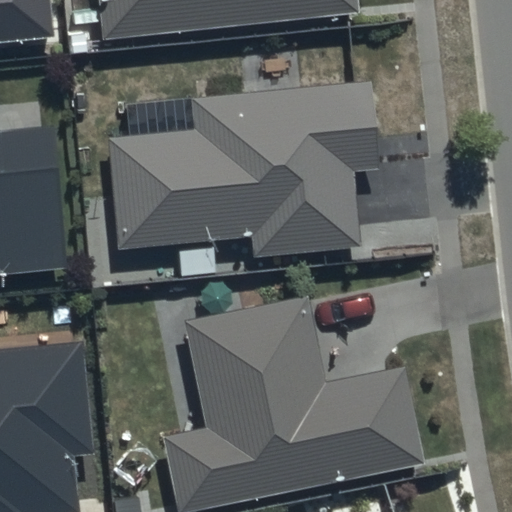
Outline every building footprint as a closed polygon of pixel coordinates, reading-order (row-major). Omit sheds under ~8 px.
[(0,0),(0,26),(46,22),(44,0),(0,0)] [(92,0),(96,29),(352,2),(351,0),(92,0)] [(362,72),(189,88),(191,119),(104,127),(114,235),(245,223),(247,242),(354,232),(347,159),(370,157),(362,72)] [(0,257),(54,252),(41,113),(0,116),(0,257)] [(303,286),(181,311),(202,416),(160,424),(176,500),(420,450),(401,354),(320,371),(303,286)] [(0,511),(20,511),(19,503),(66,499),(60,436),(81,434),(70,334),(0,341),(0,511)]
